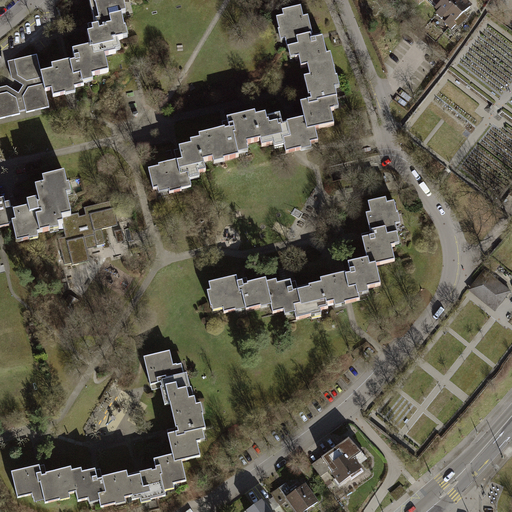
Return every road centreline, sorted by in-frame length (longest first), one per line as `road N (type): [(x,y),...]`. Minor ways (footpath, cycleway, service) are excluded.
road 1 (residential): [(198,511),(349,407),(439,304),(448,283),(445,227),(394,163),(385,114),(341,0)]
road 2 (primary): [(423,511),(511,416)]
